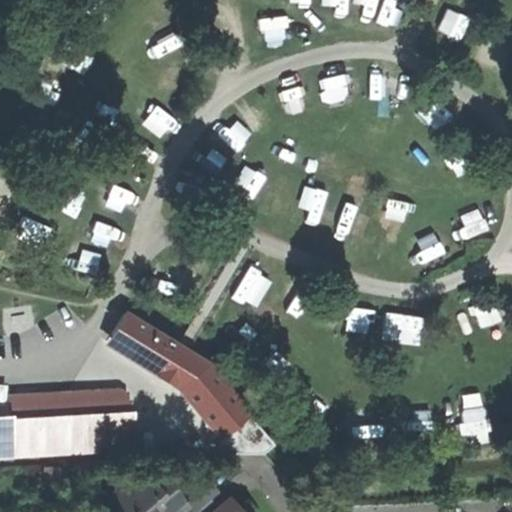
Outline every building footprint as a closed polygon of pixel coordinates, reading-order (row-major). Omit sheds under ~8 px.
[(250,394),(152,317),(137,340),(235,422),(250,394)] [(8,418),(10,454),(130,447),(129,428),(127,399),(126,390),(105,392),(106,400),(7,406),(8,418)] [(127,399),(129,428),(158,426),(156,397),(127,399)] [(0,454),(10,454),(8,418),(0,418),(0,454)] [(129,428),(130,447),(173,445),(172,425),(158,426),(129,428)] [(101,502),(108,511),(174,511),(185,503),(181,498),(169,485),(160,492),(143,472),(137,471),(125,482),(116,481),(116,490),(101,502)] [(204,477),(181,498),(185,503),(193,511),(210,498),(217,492),(204,477)] [(210,498),(193,511),(216,511),(219,509),(210,498)]
